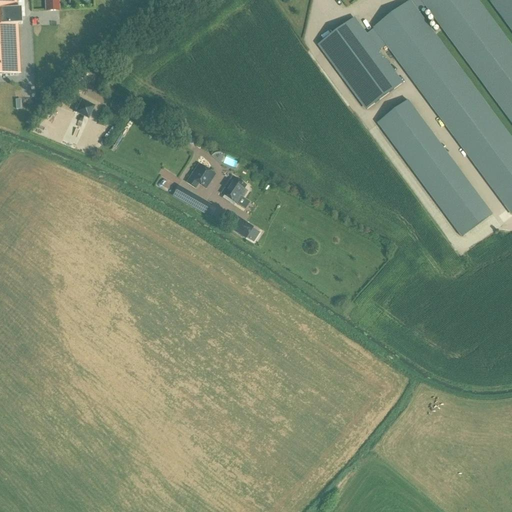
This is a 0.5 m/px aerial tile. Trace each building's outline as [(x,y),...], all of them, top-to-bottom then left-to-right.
[(0,0),(0,74),(19,74),(16,25),(22,24),(21,8),(15,8),(14,0),(0,0)] [(45,0),(46,12),(59,11),(58,0),(45,0)] [(414,0),(410,3),(417,13),(427,6),(511,121),(511,49),(475,0),(414,0)] [(511,0),(490,0),(511,29),(511,0)] [(410,3),(410,2),(375,28),(375,29),(366,36),(378,52),(387,45),(501,200),(511,191),(511,141),(417,13),(410,3)] [(354,20),(319,45),(367,110),(402,84),(378,52),(366,36),(355,21),(354,20)] [(492,215),(409,102),(378,124),(462,237),(492,215)] [(200,185),(207,189),(215,175),(199,165),(188,184),(197,189),(200,185)] [(246,189),(248,186),(233,177),(223,194),(248,209),(252,202),(245,198),(249,191),(246,189)] [(204,215),(210,205),(177,187),(172,197),(204,215)] [(231,230),(246,241),(254,229),(238,219),(231,230)]
